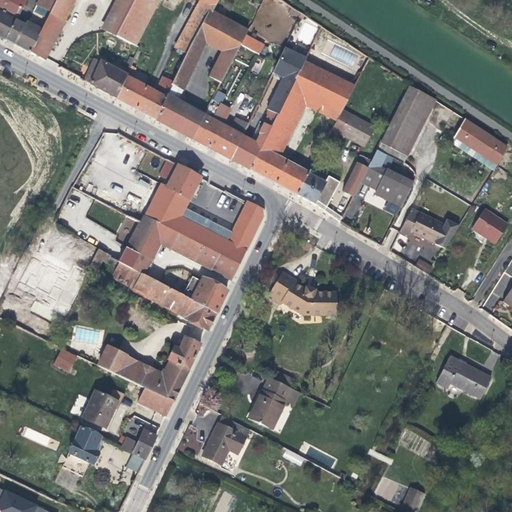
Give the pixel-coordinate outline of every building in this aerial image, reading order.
[(26,0),(0,0),(0,11),(16,20),(26,0)] [(56,0),(50,12),(41,30),(30,52),(44,60),(75,0),(120,0),(105,31),(115,36),(134,0),(56,0)] [(39,0),(37,5),(50,12),(56,0),(39,0)] [(134,0),(115,36),(136,46),(159,0),(200,0),(195,10),(207,16),(209,10),(213,12),(218,0),(134,0)] [(171,85),(156,120),(170,128),(192,139),(205,115),(178,101),(183,91),(206,43),(222,51),(209,77),(221,84),(241,45),(245,36),(248,31),(213,12),(209,10),(207,16),(186,53),(172,82),(171,85)] [(186,53),(207,16),(195,10),(175,47),(186,53)] [(0,11),(0,36),(6,40),(16,20),(0,11)] [(25,25),(16,20),(6,40),(15,44),(25,25)] [(25,25),(15,44),(20,47),(30,52),(41,30),(27,22),(25,25)] [(245,36),(241,45),(259,55),(264,46),(245,36)] [(251,141),(239,164),(244,166),(250,169),(271,127),(277,115),(278,115),(299,72),(300,72),(305,62),(307,59),(305,58),(284,48),(273,73),(283,78),(267,110),(268,110),(267,114),(268,115),(259,133),(260,135),(255,143),(251,141)] [(354,86),(361,73),(310,49),(310,48),(305,58),(307,59),(305,62),(354,86)] [(130,69),(134,59),(130,57),(125,67),(130,69)] [(94,58),(83,81),(95,88),(117,99),(127,77),(127,75),(94,58)] [(328,110),(339,115),(354,86),(305,62),(300,72),(299,72),(278,115),(277,115),(271,127),(250,169),(265,178),(276,156),(304,98),(316,104),(315,108),(316,111),(323,114),(326,113),(328,110)] [(147,87),(127,77),(117,99),(131,107),(137,110),(147,87)] [(156,93),(146,115),(156,120),(171,85),(172,82),(162,77),(156,93)] [(409,86),(402,99),(429,113),(436,100),(409,86)] [(156,93),(147,87),(137,110),(146,115),(156,93)] [(402,99),(385,132),(412,146),(429,113),(402,99)] [(205,115),(192,139),(208,148),(231,160),(242,136),(233,130),(222,125),(231,109),(216,102),(212,100),(205,115)] [(351,115),(341,134),(365,147),(375,127),(351,115)] [(497,165),(507,147),(465,120),(457,132),(454,138),(497,165)] [(233,130),(242,136),(244,132),(234,127),(233,130)] [(412,146),(385,132),(377,150),(386,154),(386,155),(393,159),(403,164),(404,163),(412,146)] [(242,136),(231,160),(239,164),(251,141),(242,136)] [(494,170),(497,165),(454,138),(451,143),(494,170)] [(371,161),(370,163),(379,167),(371,184),(378,187),(377,188),(374,194),(383,198),(401,207),(413,183),(387,170),(380,167),(386,155),(386,154),(377,150),(371,161)] [(393,159),(386,155),(380,167),(387,170),(393,159)] [(276,156),(265,178),(276,184),(286,165),(290,163),(276,156)] [(342,191),(353,197),(361,180),(370,163),(371,161),(360,156),(342,191)] [(202,178),(177,165),(167,160),(159,176),(169,181),(166,187),(161,184),(145,216),(239,265),(246,251),(181,217),(186,208),(192,197),(202,178)] [(286,165),(276,184),(281,187),(297,195),(309,173),(308,173),(290,163),(286,165)] [(379,167),(370,163),(361,180),(377,188),(378,187),(371,184),(379,167)] [(327,179),(310,170),(308,173),(309,173),(297,195),(307,200),(314,204),(315,201),(327,179)] [(327,179),(315,201),(322,204),(334,183),(327,179)] [(243,213),(260,222),(263,217),(262,210),(248,202),(243,213)] [(243,213),(233,233),(186,208),(181,217),(246,251),(260,222),(243,213)] [(421,237),(445,249),(459,226),(446,221),(444,225),(411,208),(399,233),(408,238),(411,232),(421,237)] [(508,225),(485,210),(472,228),(484,236),(495,244),(508,225)] [(126,215),(105,253),(119,261),(140,222),(126,215)] [(145,216),(143,215),(140,222),(119,261),(119,263),(144,276),(144,275),(160,244),(231,280),(239,265),(145,216)] [(119,263),(119,261),(105,253),(98,249),(89,266),(97,270),(102,261),(110,264),(111,263),(114,264),(111,271),(114,273),(119,263)] [(428,275),(432,269),(419,261),(415,267),(428,275)] [(114,273),(111,277),(187,317),(186,318),(208,330),(216,313),(183,295),(144,275),(144,276),(119,263),(114,273)] [(282,273),(270,292),(283,300),(282,302),(303,315),(335,315),(335,293),(314,292),(315,290),(311,289),(305,287),(305,289),(294,283),(296,281),(282,273)] [(192,277),(183,295),(216,313),(224,298),(227,291),(203,279),(201,282),(192,277)] [(511,287),(505,298),(503,302),(511,307),(511,287)] [(268,296),(280,304),(282,302),(283,300),(270,292),(268,296)] [(190,368),(201,345),(185,337),(181,345),(179,349),(175,347),(168,360),(170,361),(173,363),(166,377),(163,376),(155,393),(173,402),(190,368)] [(155,393),(163,376),(108,348),(99,367),(145,389),(155,393)] [(77,357),(62,349),(53,365),(69,373),(77,357)] [(461,364),(449,357),(436,382),(448,388),(450,383),(480,399),(491,379),(461,364)] [(163,376),(166,377),(173,363),(170,361),(163,376)] [(276,372),(272,380),(284,386),(289,377),(276,372)] [(293,380),(289,377),(284,386),(289,388),(293,380)] [(272,380),(268,378),(262,391),(261,390),(256,400),(248,417),(272,429),(286,402),(292,390),(289,388),(284,386),(272,380)] [(133,385),(123,380),(120,387),(130,391),(133,385)] [(95,391),(82,418),(106,429),(114,411),(122,393),(113,389),(109,398),(95,391)] [(166,417),(173,402),(155,393),(145,389),(138,403),(166,417)] [(299,393),(292,390),(286,402),(293,406),(299,393)] [(237,454),(249,430),(221,416),(212,436),(202,456),(221,465),(228,450),(237,454)] [(146,431),(157,436),(161,428),(150,423),(146,431)] [(80,428),(68,453),(89,463),(93,464),(98,452),(95,451),(101,437),(80,428)] [(145,460),(157,436),(146,431),(144,430),(133,453),(145,460)] [(83,476),(89,463),(68,453),(62,467),(83,476)] [(137,480),(145,460),(133,453),(126,475),(137,480)] [(409,487),(401,506),(416,511),(417,511),(425,493),(409,487)] [(34,511),(37,507),(4,490),(0,500),(0,511),(34,511)]
